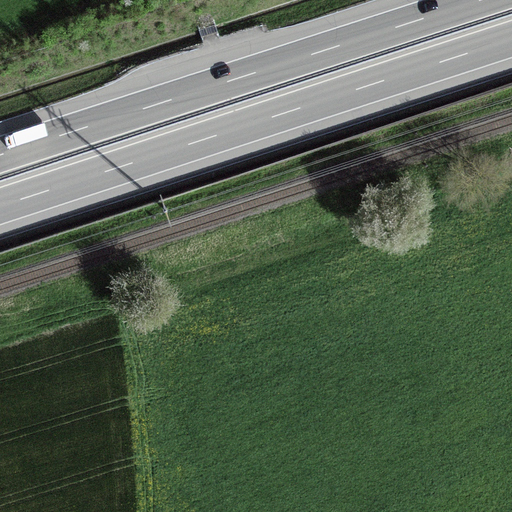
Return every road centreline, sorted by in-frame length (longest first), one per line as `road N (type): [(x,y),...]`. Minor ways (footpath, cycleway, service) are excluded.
road 1 (motorway): [(0,206),(511,39)]
road 2 (motorway): [(476,0),(0,154)]
